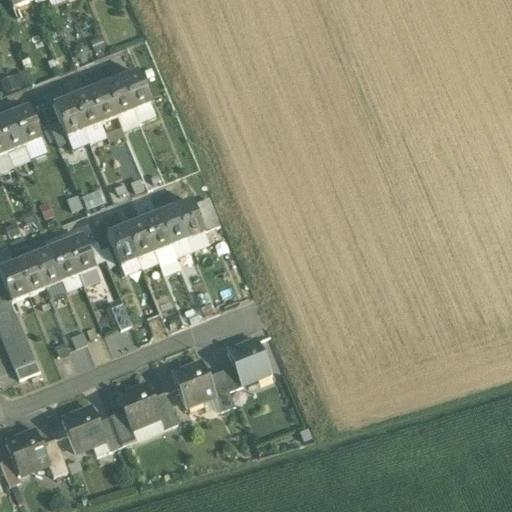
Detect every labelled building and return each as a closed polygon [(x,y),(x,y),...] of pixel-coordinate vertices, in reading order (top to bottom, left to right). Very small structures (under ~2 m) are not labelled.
[(25,0),(4,0),(10,12),(27,5),(25,0)] [(136,75),(119,82),(131,113),(149,106),(136,75)] [(119,82),(102,89),(115,120),(131,113),(119,82)] [(102,89),(85,96),(98,127),(115,120),(102,89)] [(85,96),(68,103),(81,134),(98,127),(85,96)] [(68,103),(51,110),(64,141),(81,134),(68,103)] [(26,111),(9,118),(23,150),(40,143),(26,111)] [(9,118),(0,122),(0,143),(6,157),(23,150),(9,118)] [(189,204),(172,211),(185,243),(202,236),(189,204)] [(172,211),(155,218),(168,250),(185,243),(172,211)] [(155,218),(138,225),(152,257),(168,250),(155,218)] [(138,225),(122,232),(135,264),(152,257),(138,225)] [(122,232),(105,239),(118,271),(135,264),(122,232)] [(80,241),(63,248),(76,280),(94,273),(80,241)] [(63,248),(46,255),(60,287),(76,280),(63,248)] [(46,255),(29,262),(42,294),(60,287),(46,255)] [(29,262),(13,269),(26,301),(42,294),(29,262)] [(26,301),(13,269),(0,274),(0,287),(0,288),(5,300),(9,308),(26,301)] [(94,273),(61,287),(65,296),(98,283),(94,273)] [(5,300),(0,301),(0,313),(10,310),(9,308),(5,300)] [(10,310),(0,313),(0,326),(14,321),(10,310)] [(14,321),(0,326),(0,339),(19,332),(14,321)] [(77,328),(67,332),(75,354),(86,349),(77,328)] [(19,332),(0,339),(0,343),(3,352),(24,344),(19,332)] [(270,372),(280,368),(268,338),(258,342),(270,372)] [(255,343),(225,355),(231,370),(238,387),(239,386),(268,374),(255,343)] [(24,344),(3,352),(8,363),(28,354),(24,344)] [(28,354),(8,363),(13,374),(33,366),(28,354)] [(33,366),(13,374),(17,385),(37,376),(33,366)] [(199,366),(170,378),(183,410),(211,398),(209,392),(210,392),(205,380),(199,366)] [(231,370),(218,375),(227,396),(241,390),(239,386),(238,387),(231,370)] [(218,375),(205,380),(210,392),(209,392),(211,398),(219,416),(233,410),(227,396),(218,375)] [(145,389),(114,402),(120,416),(127,434),(128,433),(157,421),(154,416),(155,415),(150,402),(145,389)] [(162,397),(150,402),(155,415),(154,416),(157,421),(162,434),(175,428),(162,397)] [(88,412),(58,425),(72,457),(101,444),(94,427),(88,412)] [(120,416),(107,421),(120,451),(133,445),(128,433),(127,434),(120,416)] [(107,421),(94,427),(101,444),(106,456),(120,451),(107,421)] [(32,436),(2,448),(16,481),(45,469),(45,468),(38,451),(32,436)] [(52,445),(38,451),(45,468),(45,469),(50,483),(65,477),(52,445)] [(7,464),(0,466),(0,475),(7,492),(17,487),(7,464)]
